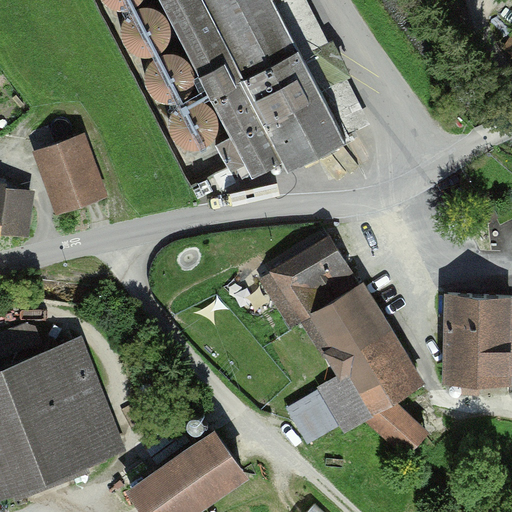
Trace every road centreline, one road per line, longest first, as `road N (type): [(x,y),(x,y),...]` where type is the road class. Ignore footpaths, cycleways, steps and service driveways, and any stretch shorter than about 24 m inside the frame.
road 1 (unclassified): [(428,173),(365,204),(267,210),(0,266)]
road 2 (track): [(348,511),(205,361),(111,242)]
road 3 (unclassified): [(428,173),(330,0)]
